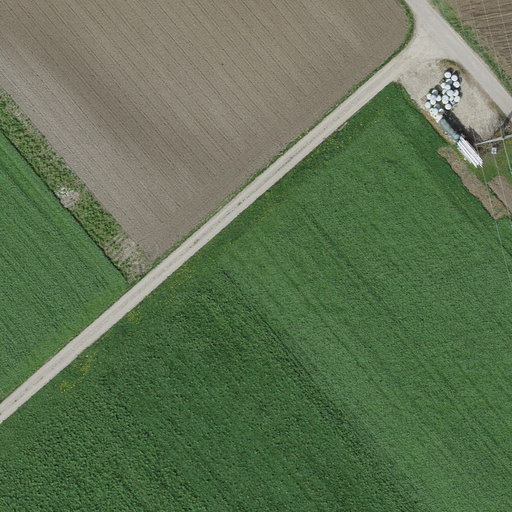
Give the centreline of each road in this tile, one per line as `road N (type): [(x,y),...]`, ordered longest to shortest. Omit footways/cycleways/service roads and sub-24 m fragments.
road 1 (track): [(0,418),(425,48)]
road 2 (unclassified): [(379,0),(511,137)]
